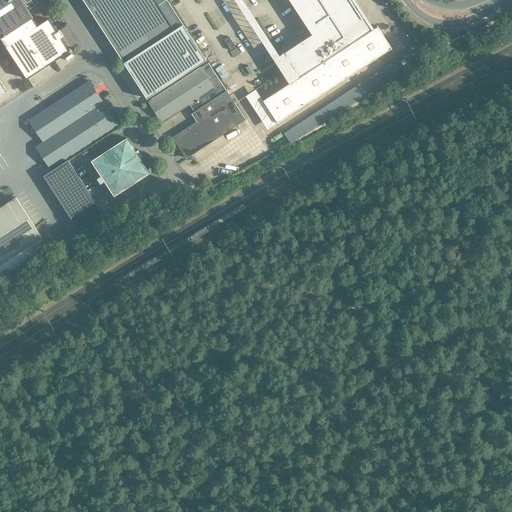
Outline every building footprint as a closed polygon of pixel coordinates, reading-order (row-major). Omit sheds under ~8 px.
[(38,3),(36,0),(0,0),(0,37),(1,39),(33,18),(28,10),(38,3)] [(166,0),(97,0),(88,7),(124,62),(182,24),(166,0)] [(289,0),(312,34),(283,53),(299,78),(372,29),(353,0),(289,0)] [(390,9),(385,11),(391,22),(396,19),(390,9)] [(53,10),(47,13),(53,23),(59,19),(53,10)] [(70,51),(49,19),(6,47),(27,79),(70,51)] [(182,24),(124,62),(124,63),(125,63),(132,74),(144,92),(145,94),(149,99),(199,67),(207,62),(182,24)] [(392,48),(377,26),(372,29),(299,78),(296,79),(263,101),(278,123),(392,48)] [(408,35),(401,38),(406,48),(413,45),(408,35)] [(229,38),(224,40),(231,51),(235,48),(229,38)] [(226,91),(207,62),(199,67),(200,68),(180,81),(185,88),(178,92),(182,97),(176,101),(181,109),(188,104),(193,112),(226,91)] [(28,152),(36,147),(51,169),(118,126),(89,81),(13,130),(28,152)] [(127,83),(130,90),(135,87),(132,81),(127,83)] [(185,88),(180,81),(150,101),(163,121),(181,109),(176,101),(182,97),(178,92),(185,88)] [(230,120),(240,113),(226,91),(193,112),(192,113),(197,121),(173,137),(179,146),(191,138),(192,139),(227,116),(230,120)] [(187,158),(244,120),(240,113),(230,120),(227,116),(192,139),(191,138),(179,146),(187,158)] [(243,128),(252,121),(249,117),(240,125),(243,128)] [(135,152),(127,138),(93,160),(115,195),(149,172),(139,159),(142,157),(138,150),(135,152)] [(241,152),(244,158),(253,154),(250,148),(241,152)] [(26,162),(28,167),(36,165),(34,159),(26,162)] [(43,176),(78,229),(102,213),(67,161),(43,176)] [(0,265),(42,239),(16,198),(0,207),(0,265)]
